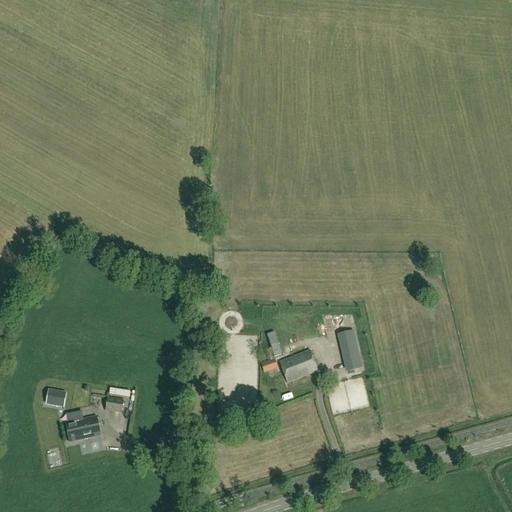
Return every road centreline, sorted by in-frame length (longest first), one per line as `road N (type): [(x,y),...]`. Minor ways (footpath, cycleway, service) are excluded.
road 1 (tertiary): [(261,511),(511,439)]
road 2 (track): [(190,489),(192,290)]
